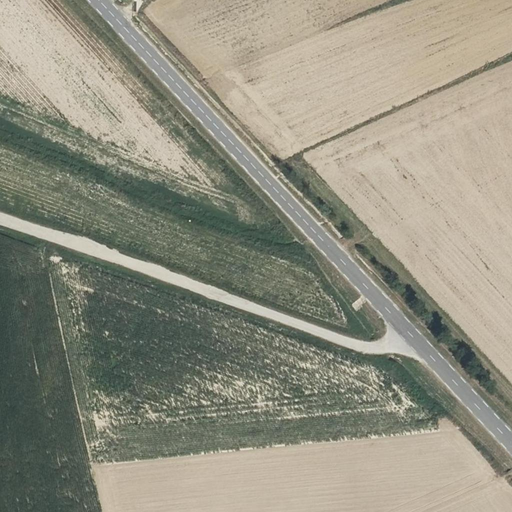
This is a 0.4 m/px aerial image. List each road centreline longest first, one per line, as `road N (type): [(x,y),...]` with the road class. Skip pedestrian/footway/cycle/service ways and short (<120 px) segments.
road 1 (tertiary): [(403,329),(96,0)]
road 2 (unclassified): [(0,219),(356,347),(389,344),(403,329)]
road 3 (tertiary): [(511,446),(403,329)]
